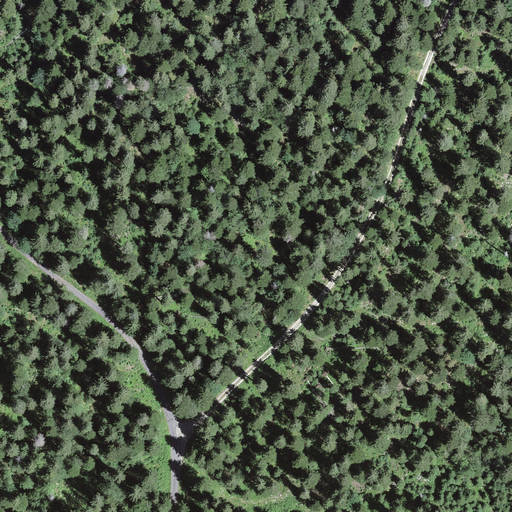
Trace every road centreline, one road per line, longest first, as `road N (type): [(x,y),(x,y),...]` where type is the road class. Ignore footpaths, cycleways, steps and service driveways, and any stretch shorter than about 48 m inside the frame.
road 1 (track): [(455,0),(410,105),(389,180),(339,270),(174,443)]
road 2 (track): [(174,443),(158,387),(131,342),(0,230)]
